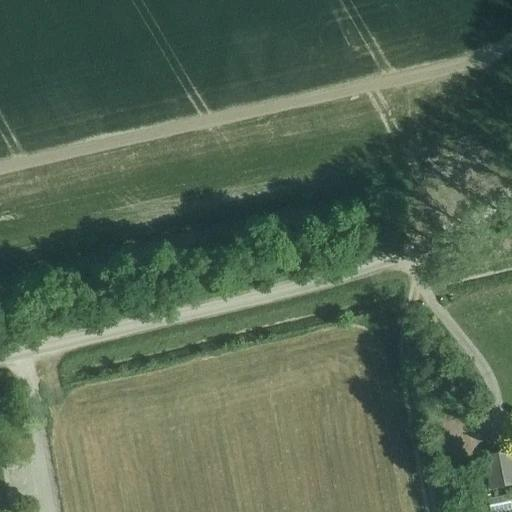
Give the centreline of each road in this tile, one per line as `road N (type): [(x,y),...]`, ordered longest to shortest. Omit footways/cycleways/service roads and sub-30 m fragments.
road 1 (unclassified): [(0,359),(342,276),(511,204)]
road 2 (track): [(417,277),(404,347),(435,511)]
